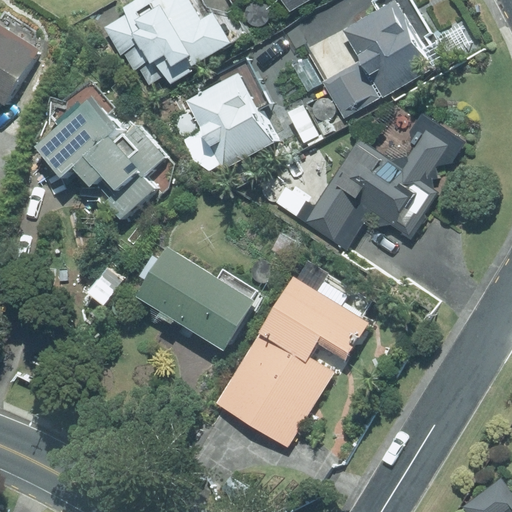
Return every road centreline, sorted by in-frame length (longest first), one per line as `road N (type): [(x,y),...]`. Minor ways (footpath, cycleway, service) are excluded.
road 1 (residential): [(511,304),(385,511)]
road 2 (secondary): [(134,511),(0,444)]
